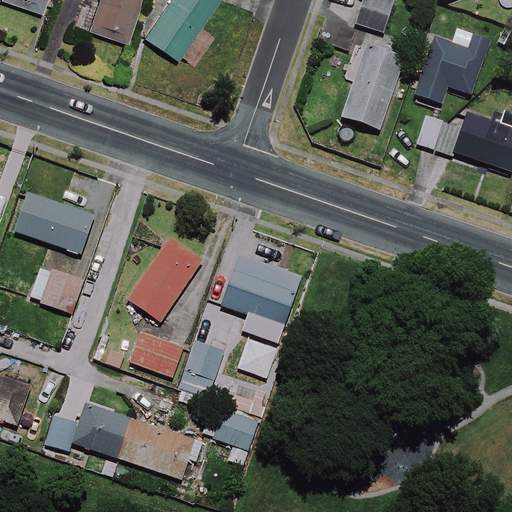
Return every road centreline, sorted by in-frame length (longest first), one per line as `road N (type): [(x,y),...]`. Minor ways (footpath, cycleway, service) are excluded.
road 1 (tertiary): [(511,267),(237,172)]
road 2 (tertiary): [(237,172),(0,90)]
road 3 (residential): [(237,172),(293,0)]
